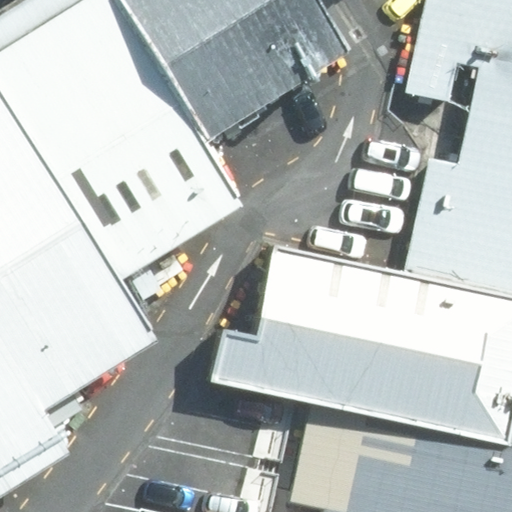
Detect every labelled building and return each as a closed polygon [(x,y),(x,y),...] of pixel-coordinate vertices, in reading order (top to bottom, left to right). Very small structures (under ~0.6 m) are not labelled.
[(332,49),(301,0),(86,0),(82,3),(172,148),(332,49)] [(465,161),(436,157),(411,271),(511,290),(511,0),(430,0),(410,89),(455,97),(462,59),(486,64),(465,161)] [(172,148),(82,3),(0,53),(0,129),(95,280),(210,208),(172,148)] [(95,280),(0,129),(0,497),(45,469),(18,425),(139,350),(95,280)] [(511,290),(411,271),(284,245),(266,334),(232,328),(222,377),(319,397),(511,434),(511,290)] [(296,500),(329,507),(328,511),(504,511),(511,478),(511,434),(319,397),(296,500)]
